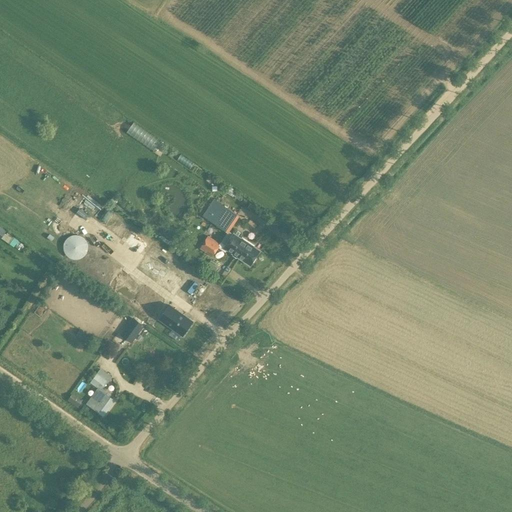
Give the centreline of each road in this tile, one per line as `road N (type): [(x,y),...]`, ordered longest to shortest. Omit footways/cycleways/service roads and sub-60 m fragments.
road 1 (unclassified): [(122,458),(511,29)]
road 2 (unclassified): [(122,458),(0,373)]
